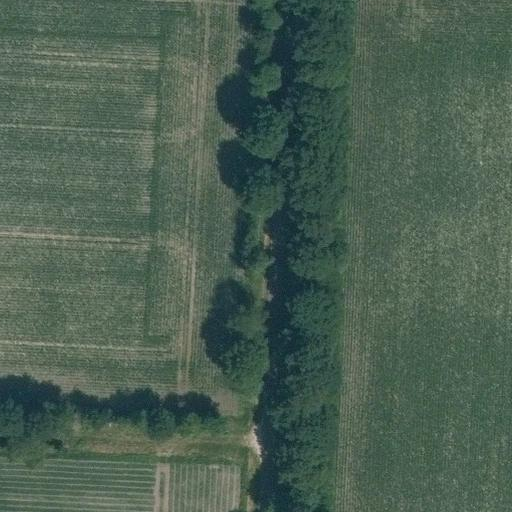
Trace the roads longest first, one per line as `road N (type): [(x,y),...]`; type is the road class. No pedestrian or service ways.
road 1 (unclassified): [(253,511),(277,0)]
road 2 (track): [(256,435),(0,422)]
